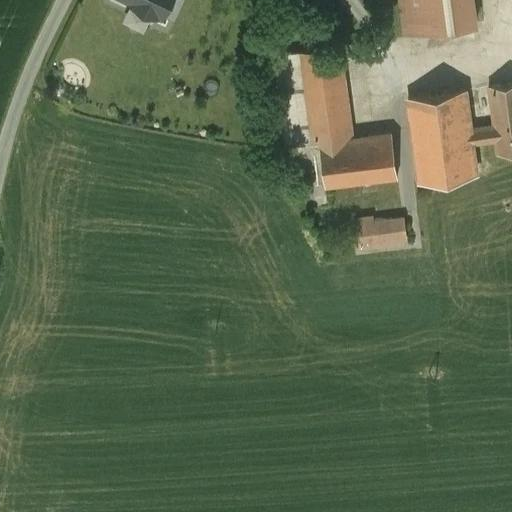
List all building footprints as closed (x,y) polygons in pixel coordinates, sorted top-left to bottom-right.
[(130,0),(131,0),(130,2),(132,3),(133,1),(158,13),(158,15),(159,16),(160,14),(162,15),(169,0),(130,0)] [(400,0),(405,32),(475,23),(472,0),(400,0)] [(339,45),(274,54),(287,146),(319,141),(351,137),(351,136),(339,45)] [(511,81),(488,85),(493,124),(495,140),(497,153),(511,150),(511,81)] [(465,89),(408,96),(420,181),(476,173),(471,143),(469,127),(465,89)] [(493,124),(469,127),(471,143),(495,140),(493,124)] [(391,131),(351,136),(351,137),(319,141),(325,185),(397,176),(391,131)] [(373,216),(357,219),(360,246),(376,244),(373,221),(373,216)] [(402,217),(373,221),(376,244),(405,240),(402,217)]
